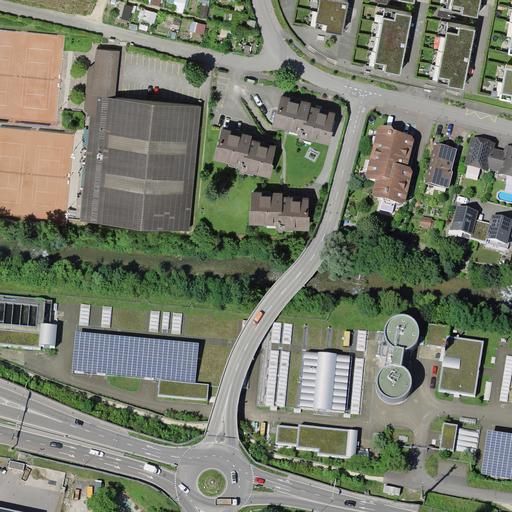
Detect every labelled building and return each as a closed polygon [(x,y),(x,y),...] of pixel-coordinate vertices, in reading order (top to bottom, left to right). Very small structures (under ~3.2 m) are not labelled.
[(348,3),(333,0),(320,0),(315,29),(326,31),(326,32),(342,35),(348,3)] [(477,18),(480,0),(453,0),(451,12),(462,14),(462,15),(477,18)] [(400,74),(412,16),(385,11),(374,68),(385,71),(385,72),(400,74)] [(464,89),(475,30),(448,25),(437,84),(464,89)] [(95,64),(92,96),(116,98),(120,52),(97,49),(95,64)] [(85,109),(90,115),(92,96),(95,64),(89,69),(85,109)] [(511,68),(506,68),(500,100),(511,102),(511,103),(511,68)] [(275,112),(271,127),(279,129),(298,133),(297,136),(299,136),(298,140),(302,141),(303,138),(329,145),(333,130),(331,130),(335,112),(310,106),(311,102),(281,94),(277,112),(275,112)] [(202,106),(116,98),(92,96),(90,115),(80,221),(190,231),(202,106)] [(392,126),(381,125),(378,127),(366,176),(368,179),(375,180),(372,193),(374,197),(383,199),(395,202),(402,203),(406,201),(413,171),(411,167),(408,166),(415,139),(413,136),(393,129),(392,126)] [(252,136),(222,128),(218,147),(216,147),(212,160),(239,167),(238,170),(240,170),(239,174),(244,175),(245,172),(270,178),(273,165),(272,163),(276,146),(251,139),(252,136)] [(504,151),(494,149),(496,143),(471,137),(465,165),(488,171),(489,168),(499,171),(499,174),(511,177),(511,147),(505,145),(504,151)] [(440,143),(434,144),(425,183),(449,188),(453,172),(452,170),(457,149),(447,145),(440,143)] [(283,230),(309,231),(310,216),(309,216),(309,197),(283,196),(283,193),(251,191),(251,210),(249,210),(249,225),(276,225),(276,229),(278,229),(278,233),(283,233),(283,230)] [(380,209),(392,213),(394,206),(381,202),(380,209)] [(479,211),(457,205),(451,229),(453,230),(471,234),(473,235),(476,220),(479,211)] [(511,224),(511,219),(492,214),(490,223),(486,238),(487,238),(489,239),(508,243),(508,241),(511,224)] [(432,218),(422,216),(420,225),(431,226),(432,220),(432,218)] [(490,223),(476,220),(473,235),(471,234),(470,237),(486,242),(487,238),(486,238),(490,223)] [(452,234),(470,239),(470,237),(471,234),(453,230),(452,234)] [(510,242),(508,241),(508,243),(489,239),(488,243),(508,249),(510,242)] [(0,347),(41,351),(41,350),(55,351),(57,330),(50,330),(52,303),(0,298),(0,347)] [(390,354),(394,357),(392,375),(388,376),(383,379),(380,383),(378,389),(378,394),(380,399),(383,403),(388,406),(393,408),(399,408),(404,406),(408,402),(411,397),(412,392),(411,386),(409,381),(404,377),(402,376),(405,358),(410,356),(414,353),(417,348),(418,342),(417,337),(415,332),(411,328),(405,325),(399,325),(394,327),(389,330),(386,334),(385,339),(385,345),(386,350),(390,354)] [(449,329),(429,326),(426,347),(446,350),(439,393),(475,399),(484,344),(448,339),(449,329)] [(353,356),(303,351),(298,407),(348,411),(353,356)] [(195,385),(160,382),(158,399),(208,403),(209,387),(195,385)] [(299,427),(278,425),(276,442),(297,444),(297,447),(318,449),(318,454),(355,458),(358,430),(299,424),(299,427)] [(481,432),(443,426),(439,451),(454,453),(454,451),(477,454),(481,432)]
